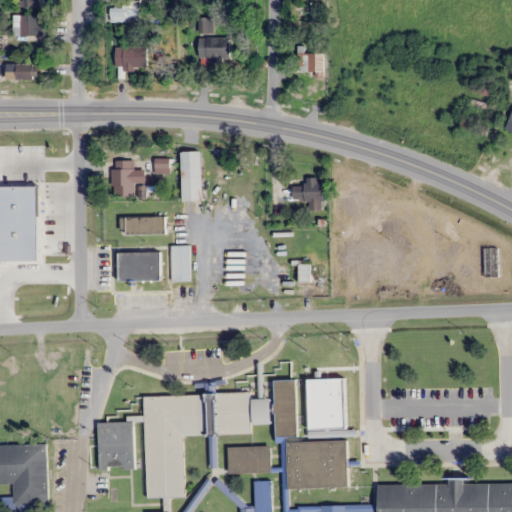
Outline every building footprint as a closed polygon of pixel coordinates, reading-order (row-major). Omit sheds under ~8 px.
[(22,0),(23,8),(40,8),(40,0),(22,0)] [(125,7),(110,7),(110,23),(138,23),(138,1),(125,1),(125,7)] [(12,35),(42,35),(42,15),(12,15),(12,35)] [(211,18),(199,18),(199,32),(211,32),(211,18)] [(231,37),(199,37),(199,59),(231,59),(231,37)] [(115,68),(147,68),(147,47),(115,47),(115,68)] [(324,74),(324,52),(297,52),(297,74),(324,74)] [(39,79),(39,63),(6,63),(6,79),(39,79)] [(477,126),(463,118),(459,125),(473,132),(477,126)] [(202,201),(201,151),(181,151),(182,201),(202,201)] [(0,157),(0,201),(13,201),(13,214),(43,214),(43,172),(23,172),(23,157),(0,157)] [(132,161),(112,161),(112,196),(138,196),(138,170),(132,170),(132,161)] [(292,185),(292,201),(327,201),(327,183),(317,183),(317,178),(306,178),(306,185),(292,185)] [(165,234),(165,217),(120,217),(120,234),(165,234)] [(190,282),(190,245),(171,245),(171,282),(190,282)] [(417,281),(417,247),(410,247),(410,267),(404,267),(404,281),(417,281)] [(484,248),(484,277),(498,277),(498,248),(484,248)] [(160,281),(160,251),(119,251),(119,281),(160,281)] [(308,265),(300,265),(300,281),(308,281),(308,265)] [(348,488),(347,440),(297,441),(296,380),(278,380),(280,511),(289,511),(289,489),(348,488)] [(145,395),(147,498),(185,497),(183,436),(251,434),(250,393),(145,395)] [(270,399),(253,399),(253,425),(270,425),(270,399)] [(99,422),(100,469),(135,469),(134,422),(99,422)] [(46,445),(0,445),(0,484),(13,484),(14,503),(48,503),(46,445)] [(256,511),(271,511),(271,482),(256,482),(256,511)]
